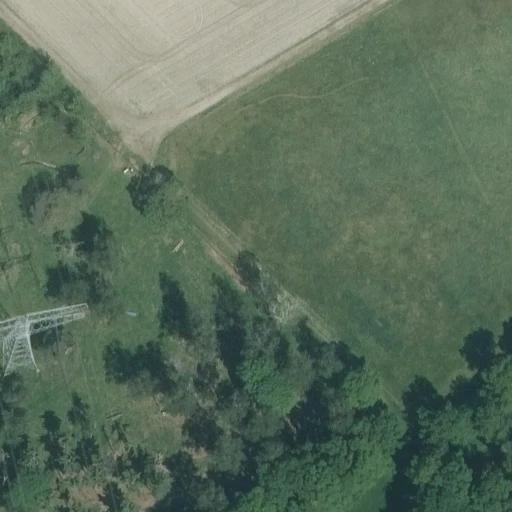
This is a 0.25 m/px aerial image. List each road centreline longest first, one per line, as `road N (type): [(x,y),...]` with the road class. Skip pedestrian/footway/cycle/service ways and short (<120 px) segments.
road 1 (track): [(0,15),(137,147),(378,0)]
road 2 (track): [(260,511),(511,359)]
